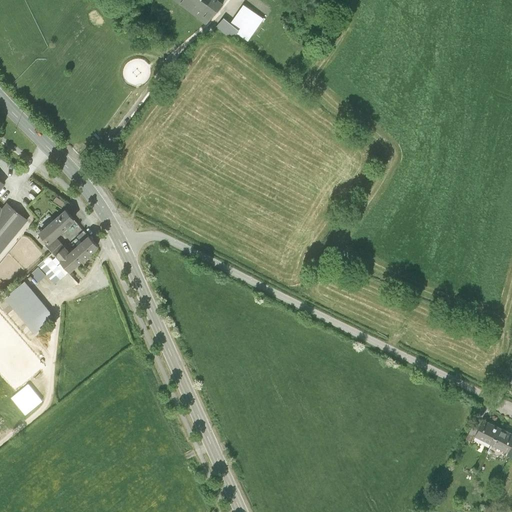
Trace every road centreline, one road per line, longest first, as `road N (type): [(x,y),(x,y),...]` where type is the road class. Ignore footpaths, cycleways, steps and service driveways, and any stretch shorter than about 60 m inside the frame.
road 1 (unclassified): [(122,247),(159,236),(182,245),(511,411)]
road 2 (secondary): [(122,247),(241,511)]
road 3 (secondary): [(0,99),(79,179),(122,247)]
